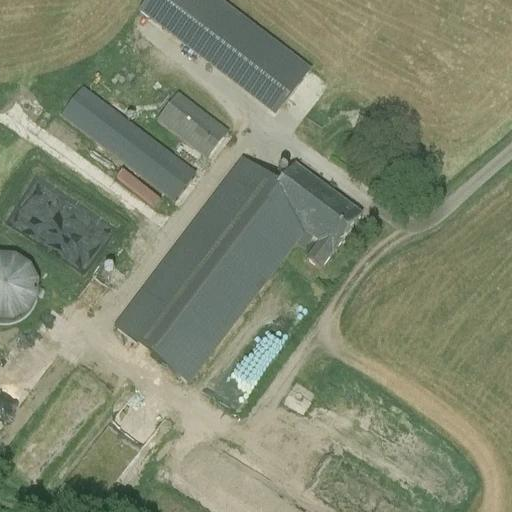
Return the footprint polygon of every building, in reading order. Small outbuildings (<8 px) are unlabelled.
[(214,0),(150,0),(148,3),(283,107),(309,73),(214,0)] [(174,206),(196,177),(82,90),(60,119),(174,206)] [(207,163),(229,134),(178,95),(156,124),(207,163)] [(183,382),(289,243),(303,253),(312,240),(266,206),(278,190),(245,164),(117,333),(183,382)] [(278,190),(266,206),(312,240),(318,245),(305,262),(319,273),(361,217),(295,168),(278,190)] [(32,263),(0,261),(0,323),(30,324),(32,263)]
